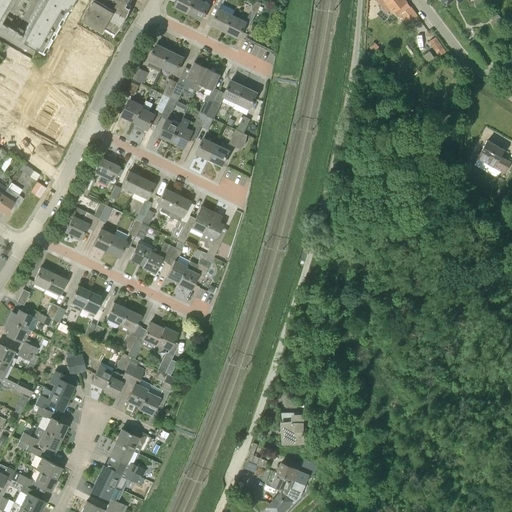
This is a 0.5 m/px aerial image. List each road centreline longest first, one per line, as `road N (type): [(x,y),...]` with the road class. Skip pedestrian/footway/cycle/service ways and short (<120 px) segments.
road 1 (unclassified): [(232,476),(323,209),(360,0)]
road 2 (residential): [(199,317),(29,234)]
road 3 (residential): [(241,200),(86,127)]
road 4 (residential): [(59,511),(90,420),(111,413),(148,430)]
road 5 (residential): [(511,96),(472,67),(419,0)]
road 6 (residential): [(267,71),(149,11)]
road 7 (residential): [(86,127),(149,11)]
road 8 (residential): [(29,234),(86,127)]
